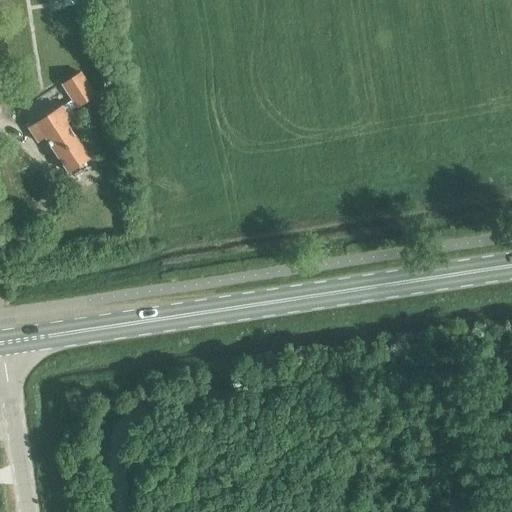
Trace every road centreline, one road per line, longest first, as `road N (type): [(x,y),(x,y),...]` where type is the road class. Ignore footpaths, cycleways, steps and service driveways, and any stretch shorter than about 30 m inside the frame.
road 1 (primary): [(511,259),(2,342)]
road 2 (track): [(511,349),(151,404),(127,418),(113,447),(121,511)]
road 3 (unclassified): [(28,511),(2,342)]
